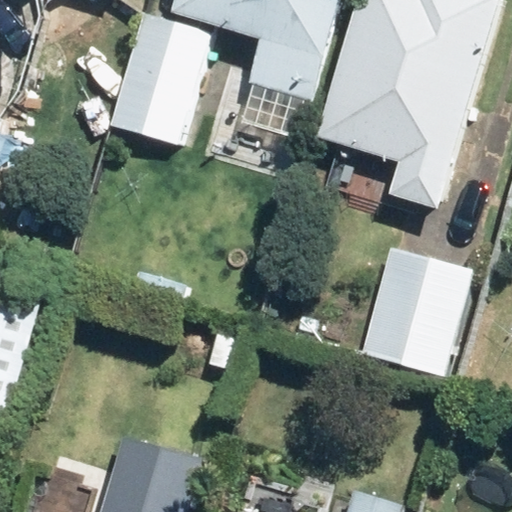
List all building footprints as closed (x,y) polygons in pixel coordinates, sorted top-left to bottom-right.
[(186,0),(182,17),(267,40),(255,86),(320,104),(347,0),(186,0)] [(366,0),(325,141),(407,165),(397,198),(445,212),(508,0),(366,0)] [(147,19),(113,129),(182,150),(215,40),(147,19)] [(394,249),(366,357),(447,378),(475,271),(394,249)] [(0,424),(13,428),(54,292),(0,276),(0,424)] [(195,511),(211,460),(129,435),(105,511),(195,511)] [(409,511),(411,508),(356,491),(349,511),(409,511)]
